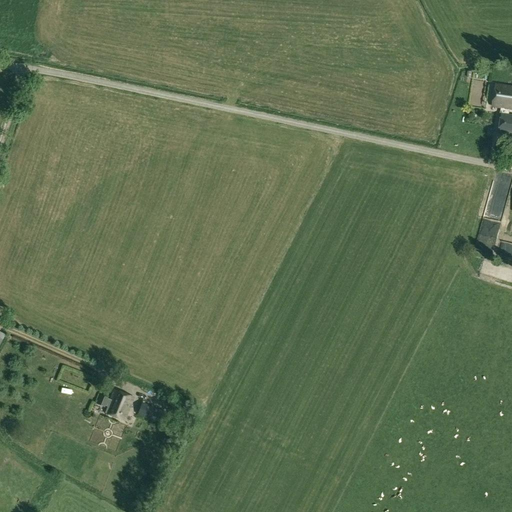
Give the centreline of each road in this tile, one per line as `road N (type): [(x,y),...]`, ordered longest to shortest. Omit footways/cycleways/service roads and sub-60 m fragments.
road 1 (unclassified): [(21,66),(491,165)]
road 2 (unclassified): [(0,325),(115,383)]
